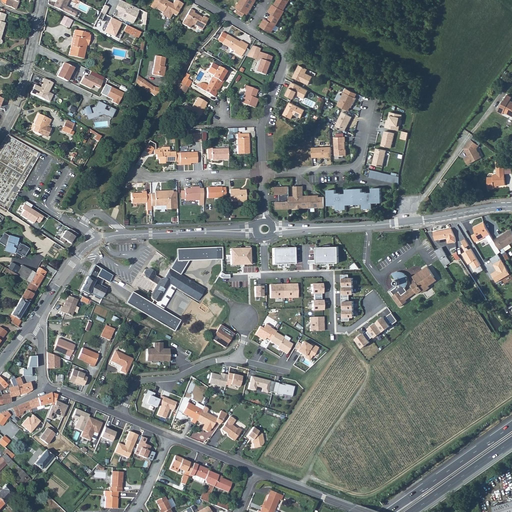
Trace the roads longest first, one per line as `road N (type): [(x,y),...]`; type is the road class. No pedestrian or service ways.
road 1 (track): [(299,487),(311,478),(367,493),(511,398)]
road 2 (tertiary): [(203,231),(91,244),(29,325)]
road 3 (tertiary): [(511,206),(329,227)]
road 4 (residential): [(264,275),(330,274),(333,329),(350,328),(371,302)]
road 5 (residential): [(372,98),(351,167),(262,172)]
road 6 (trunk): [(511,427),(391,511)]
road 7 (residential): [(42,0),(0,135)]
road 8 (residential): [(120,415),(145,379),(238,359)]
road 9 (residential): [(262,172),(126,174)]
road 10 (trunk): [(414,511),(511,442)]
